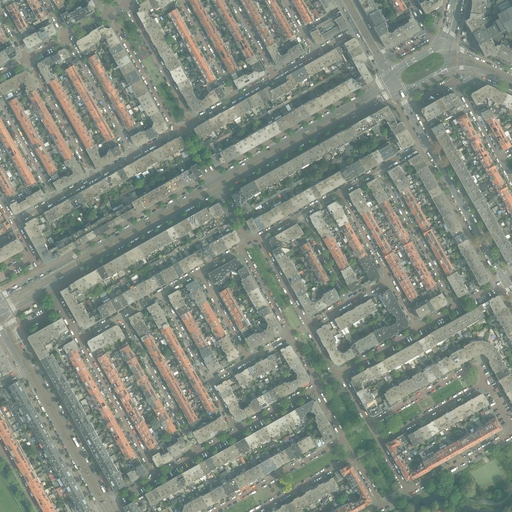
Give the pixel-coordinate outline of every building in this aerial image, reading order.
[(160,8),(156,0),(148,0),(140,5),(141,8),(139,9),(140,12),(142,10),(148,12),(148,10),(152,8),(153,9),(155,8),(156,9),(160,7),(160,8)] [(225,4),(224,2),(222,0),(215,0),(213,1),(218,10),(226,5),(225,4)] [(278,6),(277,5),(277,4),(276,3),(275,0),(274,0),(268,0),(265,2),(268,8),(264,11),(265,13),(270,11),(278,6)] [(337,7),(336,6),(334,3),(335,3),(333,0),(323,6),(326,13),(337,7)] [(378,10),(372,0),(365,0),(361,3),(368,16),(379,11),(378,10)] [(403,11),(407,9),(401,0),(396,0),(391,3),(397,14),(394,16),(396,18),(404,13),(403,11)] [(442,4),(442,0),(440,0),(425,0),(426,1),(420,5),(425,13),(427,14),(441,6),(442,4)] [(491,1),(485,0),(483,0),(472,0),(472,7),(472,10),(471,11),(470,15),(482,16),(483,16),(484,8),(491,9),(491,1)] [(510,30),(511,29),(511,0),(497,0),(496,1),(495,15),(497,15),(498,16),(499,18),(490,23),(484,27),(473,33),(473,34),(474,34),(479,43),(478,43),(483,51),(486,56),(489,54),(490,54),(494,56),(499,45),(498,44),(501,39),(502,38),(501,38),(502,38),(502,37),(501,36),(501,35),(500,36),(499,35),(501,34),(502,35),(505,34),(506,34),(507,34),(506,35),(508,36),(509,36),(508,33),(511,32),(510,30)] [(252,2),(252,1),(244,6),(244,7),(245,9),(247,12),(248,13),(248,14),(257,10),(257,9),(258,9),(254,1),(252,2)] [(9,12),(19,6),(16,2),(15,2),(14,3),(12,4),(7,7),(9,12)] [(41,7),(41,6),(38,2),(30,6),(33,11),(41,7)] [(203,7),(201,2),(197,5),(196,3),(191,5),(195,12),(203,7)] [(309,11),(305,3),(296,8),(297,9),(298,11),(299,13),(300,15),(301,16),(309,11)] [(95,11),(94,9),(93,9),(94,6),(88,4),(87,8),(90,14),(95,11)] [(176,9),(175,6),(174,6),(173,4),(168,7),(169,9),(168,10),(169,13),(176,9)] [(230,12),(229,10),(226,5),(218,10),(222,18),(231,13),(230,12)] [(19,12),(17,8),(19,7),(19,6),(9,12),(12,17),(19,12)] [(282,13),(281,11),(280,9),(279,7),(278,6),(270,11),(274,19),(283,14),(282,13)] [(43,11),(41,7),(33,11),(35,16),(43,11)] [(208,15),(204,8),(203,7),(195,12),(198,17),(202,14),(204,17),(208,15)] [(90,14),(87,8),(83,10),(82,8),(81,9),(80,8),(75,11),(80,19),(85,17),(85,16),(86,15),(87,16),(90,14)] [(80,19),(75,11),(69,14),(66,9),(60,12),(67,25),(69,26),(73,24),(73,23),(74,22),(75,23),(80,19)] [(181,18),(180,15),(176,9),(169,13),(168,14),(173,22),(181,18)] [(149,16),(147,14),(148,12),(142,10),(140,12),(137,13),(146,29),(156,23),(154,19),(153,20),(152,18),(150,18),(150,17),(149,16)] [(263,17),(261,13),(259,14),(257,10),(248,14),(249,16),(250,17),(251,20),(252,22),(253,23),(262,18),(263,17)] [(46,16),(43,11),(35,16),(36,17),(38,21),(41,19),(46,16)] [(314,19),(309,11),(301,16),(302,17),(303,19),(304,21),(305,23),(306,24),(314,19)] [(317,44),(347,27),(348,26),(340,11),(337,13),(338,16),(335,18),(334,17),(333,18),(332,16),(328,18),(327,19),(327,21),(317,26),(316,27),(313,29),(312,28),(309,30),(317,44)] [(387,25),(386,24),(385,21),(390,18),(392,17),(390,14),(386,17),(383,19),(379,11),(368,16),(378,34),(387,29),(386,26),(387,25)] [(22,17),(19,12),(12,17),(15,21),(22,17)] [(231,13),(222,18),(226,24),(223,25),(223,26),(221,27),(222,29),(225,28),(227,26),(235,22),(235,20),(234,19),(232,16),(231,15),(231,13)] [(211,20),(208,15),(204,17),(202,14),(198,17),(202,24),(211,20)] [(287,21),(286,19),(286,20),(284,17),(283,15),(283,14),(274,19),(277,23),(272,26),(274,30),(277,29),(287,22),(287,21)] [(484,27),(481,21),(480,20),(481,19),(482,16),(470,15),(470,19),(466,21),(466,22),(470,28),(473,33),(484,27)] [(25,22),(22,17),(15,21),(17,26),(25,22)] [(186,26),(184,23),(181,18),(173,22),(176,28),(174,30),(172,31),(173,34),(178,31),(186,26)] [(268,25),(266,21),(264,22),(262,18),(253,23),(254,24),(255,26),(256,28),(257,30),(258,31),(266,26),(268,25)] [(418,31),(419,29),(413,18),(408,21),(409,22),(408,22),(406,20),(399,24),(400,26),(400,27),(406,38),(413,34),(412,34),(415,33),(418,31)] [(29,26),(28,24),(28,23),(28,22),(30,21),(30,22),(32,21),(30,19),(25,22),(17,26),(20,31),(27,27),(29,26)] [(214,27),(211,20),(202,24),(205,29),(209,26),(211,29),(214,27)] [(50,36),(55,34),(56,32),(52,24),(51,24),(49,21),(48,21),(49,22),(46,26),(45,26),(46,25),(45,25),(42,21),(42,22),(41,23),(44,28),(37,32),(43,41),(48,38),(48,37),(49,36),(50,36)] [(239,29),(238,27),(237,25),(236,23),(235,22),(227,26),(232,35),(240,30),(239,29)] [(292,30),(291,28),(290,28),(289,25),(288,24),(287,22),(277,29),(282,37),(292,31),(291,30),(292,30)] [(160,30),(156,23),(146,29),(153,42),(163,36),(160,30)] [(37,44),(43,41),(37,32),(36,29),(32,32),(29,26),(27,27),(28,30),(29,31),(30,33),(31,35),(26,38),(26,37),(23,39),(28,47),(30,48),(35,45),(35,44),(36,44),(37,44)] [(103,37),(104,33),(103,32),(105,28),(103,26),(99,28),(92,32),(92,33),(91,33),(91,34),(90,34),(94,42),(98,39),(98,38),(100,37),(103,37)] [(191,35),(190,33),(186,26),(178,31),(183,40),(191,35)] [(217,32),(222,29),(221,27),(216,29),(214,27),(211,29),(209,26),(205,29),(209,36),(217,32)] [(271,34),(266,26),(258,31),(258,32),(259,34),(261,36),(262,38),(262,39),(271,34)] [(26,37),(25,35),(26,34),(25,31),(28,30),(27,27),(20,31),(21,33),(20,34),(23,39),(26,37)] [(388,48),(399,42),(401,41),(406,38),(400,27),(394,30),(394,31),(394,32),(392,33),(388,32),(387,29),(378,34),(386,47),(388,48)] [(115,35),(113,31),(111,28),(109,29),(105,28),(103,32),(104,33),(103,37),(106,38),(109,39),(108,40),(111,45),(110,46),(111,48),(120,43),(116,37),(115,37),(115,36),(115,35)] [(244,37),(243,35),(242,33),(241,31),(240,30),(232,35),(234,38),(237,43),(245,38),(244,37)] [(296,38),(295,36),(294,33),(293,32),(292,31),(282,37),(281,38),(279,39),(280,40),(281,40),(282,41),(285,39),(286,40),(289,39),(290,42),(296,38)] [(221,39),(217,32),(209,36),(212,41),(216,38),(217,41),(221,39)] [(12,46),(9,40),(8,40),(4,33),(0,35),(0,41),(0,42),(2,45),(5,50),(12,46)] [(87,49),(96,44),(94,42),(90,34),(85,38),(84,39),(83,39),(78,41),(78,43),(82,51),(87,49)] [(275,41),(273,38),(271,34),(262,39),(263,41),(264,42),(265,45),(266,46),(267,47),(276,42),(277,43),(280,40),(279,39),(275,41)] [(196,44),(194,40),(191,35),(183,40),(178,42),(180,46),(185,43),(188,48),(196,44)] [(170,48),(165,38),(163,36),(153,42),(160,54),(170,48)] [(224,44),(221,39),(217,41),(216,38),(212,41),(216,49),(224,44)] [(249,45),(248,44),(246,41),(245,39),(245,40),(245,38),(237,43),(241,51),(249,47),(249,45)] [(350,60),(352,59),(363,52),(356,40),(353,39),(338,47),(342,55),(346,53),(350,60)] [(277,48),(279,47),(277,43),(276,42),(267,47),(271,55),(277,66),(279,66),(281,65),(280,63),(282,56),(280,56),(277,51),(278,50),(277,48)] [(123,51),(122,49),(122,48),(120,43),(111,48),(111,49),(112,51),(111,51),(116,60),(116,59),(117,61),(127,56),(124,51),(123,51)] [(201,53),(199,50),(196,44),(188,48),(193,57),(201,53)] [(228,51),(224,44),(216,49),(218,53),(223,50),(224,53),(228,51)] [(303,50),(300,45),(299,44),(297,45),(296,44),(292,46),(293,47),(298,55),(303,52),(303,51),(303,50)] [(511,46),(510,50),(499,45),(494,56),(497,57),(498,57),(511,63),(511,46)] [(16,56),(17,54),(12,46),(5,50),(1,53),(0,53),(0,56),(3,63),(9,60),(9,59),(10,58),(11,58),(16,56)] [(253,54),(252,52),(251,50),(250,48),(249,47),(241,51),(246,59),(254,54),(253,54)] [(298,55),(293,47),(289,50),(289,51),(287,52),(288,53),(282,56),(280,63),(281,65),(298,55)] [(177,60),(170,48),(160,54),(167,66),(177,60)] [(70,57),(66,50),(64,49),(59,52),(63,60),(68,58),(70,57)] [(341,59),(335,49),(329,52),(335,62),(341,59)] [(231,55),(230,54),(228,51),(224,53),(223,50),(218,53),(223,60),(231,55)] [(58,63),(63,60),(59,52),(40,63),(42,66),(49,68),(49,66),(55,62),(56,64),(58,62),(58,63)] [(322,70),(335,62),(329,52),(317,59),(322,70)] [(369,74),(364,65),(362,62),(366,60),(366,58),(363,52),(352,59),(356,66),(354,68),(358,75),(363,76),(364,78),(370,75),(369,74)] [(206,61),(204,58),(201,53),(193,57),(197,66),(206,61)] [(263,71),(256,58),(254,54),(246,59),(245,60),(248,65),(249,64),(250,66),(252,65),(254,70),(254,71),(260,72),(263,71)] [(95,55),(92,56),(88,59),(88,60),(89,62),(91,65),(91,66),(92,66),(92,68),(100,63),(95,55)] [(235,62),(231,56),(231,55),(223,60),(225,65),(230,62),(231,64),(235,62)] [(130,63),(129,61),(129,60),(127,56),(117,61),(119,64),(118,64),(123,72),(124,73),(134,68),(131,63),(130,63)] [(75,65),(73,63),(70,57),(68,58),(68,59),(64,62),(66,65),(68,69),(74,65),(75,65)] [(310,77),(322,70),(317,59),(304,67),(310,77)] [(184,72),(177,60),(167,66),(174,78),(184,72)] [(211,70),(209,67),(206,61),(197,66),(202,75),(211,70)] [(237,66),(235,63),(235,62),(231,64),(230,62),(225,65),(229,73),(237,68),(240,67),(239,65),(237,66)] [(51,74),(48,69),(49,68),(42,66),(40,63),(39,63),(38,66),(48,83),(49,83),(57,78),(55,74),(53,75),(52,73),(51,74)] [(105,72),(100,63),(92,68),(93,69),(94,71),(96,73),(95,73),(96,75),(97,75),(97,76),(105,72)] [(78,72),(77,71),(75,68),(74,66),(74,65),(68,69),(66,69),(66,70),(71,78),(79,74),(78,72)] [(307,78),(310,77),(304,67),(291,74),(297,84),(303,80),(304,81),(307,79),(307,78)] [(342,73),(348,69),(349,69),(347,67),(346,67),(344,68),(340,71),(339,71),(341,75),(342,74),(342,73)] [(137,75),(136,73),(134,68),(124,73),(124,74),(125,74),(126,76),(125,76),(129,84),(130,84),(131,85),(140,80),(138,75),(137,75)] [(216,79),(214,75),(211,70),(202,75),(200,76),(198,78),(200,81),(205,78),(207,83),(209,82),(216,79)] [(37,90),(27,72),(25,71),(22,73),(24,75),(22,81),(24,82),(27,87),(26,88),(27,89),(25,90),(28,95),(36,90),(37,90)] [(239,88),(264,74),(264,73),(263,71),(260,72),(254,71),(254,72),(247,76),(246,75),(245,76),(243,73),(239,76),(240,77),(238,78),(237,77),(235,78),(234,77),(232,78),(238,87),(239,88)] [(366,83),(371,80),(372,78),(370,75),(364,78),(363,76),(358,75),(352,78),(348,72),(347,71),(345,73),(346,75),(342,77),(345,82),(350,92),(366,83)] [(110,80),(105,72),(97,76),(98,78),(99,79),(100,82),(101,84),(102,85),(110,80)] [(191,85),(184,72),(174,78),(181,90),(191,85)] [(16,86),(15,84),(21,81),(22,81),(24,75),(22,73),(5,83),(10,90),(14,88),(14,87),(16,86)] [(83,81),(82,79),(80,77),(79,75),(79,74),(71,78),(75,87),(83,82),(83,81)] [(295,87),(298,85),(297,84),(291,74),(287,76),(287,78),(288,81),(280,86),(284,94),(295,87)] [(62,87),(57,79),(57,78),(49,83),(50,84),(51,86),(52,88),(53,90),(54,91),(62,87)] [(115,89),(110,81),(110,80),(102,85),(103,86),(104,88),(105,91),(106,93),(106,92),(107,94),(115,89)] [(144,87),(143,85),(140,80),(131,85),(133,89),(132,89),(136,97),(138,96),(138,97),(147,92),(145,88),(144,87)] [(87,89),(87,87),(86,88),(85,85),(84,83),(83,82),(75,87),(80,95),(88,91),(87,89)] [(350,92),(345,82),(332,90),(337,100),(350,92)] [(10,90),(5,83),(0,85),(0,89),(3,95),(6,94),(10,91),(10,90)] [(194,92),(193,90),(194,90),(191,85),(181,90),(190,106),(195,104),(194,102),(196,99),(192,93),(194,92)] [(488,99),(489,92),(491,87),(487,85),(472,94),(471,96),(476,105),(483,101),(483,100),(485,99),(485,98),(488,99)] [(225,97),(225,95),(220,86),(214,90),(210,92),(210,93),(208,94),(213,103),(225,97)] [(273,100),(284,94),(280,86),(272,91),(270,87),(268,87),(264,90),(269,100),(270,101),(272,99),(273,100)] [(67,96),(62,87),(54,91),(55,93),(56,95),(56,94),(57,97),(58,99),(59,100),(67,96)] [(502,104),(507,94),(491,87),(489,92),(488,99),(493,100),(493,101),(499,104),(499,103),(502,104)] [(115,90),(115,89),(107,94),(108,95),(109,97),(110,99),(111,101),(112,102),(120,98),(125,95),(124,93),(120,95),(117,89),(115,90)] [(40,97),(39,95),(38,93),(37,91),(36,90),(28,95),(33,103),(41,98),(40,97)] [(269,100),(264,90),(258,93),(264,103),(269,100)] [(323,108),(337,100),(332,90),(317,98),(323,108)] [(92,98),(91,96),(90,93),(89,92),(88,91),(80,95),(85,103),(93,99),(92,98)] [(150,98),(147,92),(138,97),(138,98),(145,110),(154,105),(151,100),(151,99),(150,98)] [(465,110),(455,93),(454,93),(453,93),(453,92),(450,94),(449,94),(459,112),(460,113),(464,110),(464,111),(465,110)] [(252,109),(264,103),(258,93),(246,99),(252,109)] [(9,102),(18,97),(16,94),(6,100),(8,103),(8,102),(9,102)] [(199,111),(213,103),(208,94),(207,95),(208,96),(205,98),(206,98),(201,101),(196,99),(194,102),(195,104),(190,106),(192,109),(193,112),(196,112),(199,111)] [(459,112),(449,94),(435,102),(441,113),(446,111),(446,112),(450,118),(452,117),(453,117),(451,114),(452,113),(453,114),(455,112),(456,114),(459,112)] [(511,96),(507,94),(502,104),(506,106),(505,107),(511,109),(511,96)] [(21,95),(18,97),(9,102),(10,105),(11,106),(11,107),(19,103),(18,100),(20,98),(21,100),(23,99),(23,97),(21,95)] [(72,105),(67,96),(59,100),(60,102),(61,103),(62,106),(63,108),(64,109),(72,105)] [(45,105),(44,104),(42,101),(43,101),(42,100),(41,100),(41,98),(33,103),(36,109),(33,110),(35,113),(45,107),(45,105)] [(125,107),(120,98),(112,102),(113,104),(113,105),(114,105),(115,108),(116,110),(117,111),(125,107)] [(309,116),(323,108),(317,98),(304,106),(309,116)] [(97,106),(96,104),(94,102),(95,102),(94,100),(93,100),(93,99),(85,103),(88,110),(86,111),(85,110),(82,111),(84,115),(89,112),(97,107),(97,106)] [(240,116),(252,109),(246,99),(234,106),(240,116)] [(309,116),(304,106),(296,110),(295,108),(291,110),(288,104),(287,105),(286,104),(292,101),(290,99),(288,100),(283,102),(285,106),(290,114),(295,123),(309,116)] [(439,120),(437,116),(441,113),(435,102),(422,109),(422,111),(430,126),(439,120)] [(24,112),(19,103),(11,107),(12,109),(14,112),(15,113),(14,113),(15,115),(16,115),(16,116),(24,112)] [(77,114),(73,106),(72,105),(64,109),(65,110),(65,111),(66,112),(67,115),(68,117),(69,118),(77,114)] [(157,111),(157,110),(154,105),(145,110),(148,115),(149,117),(150,116),(154,122),(158,122),(159,123),(163,121),(158,112),(157,111)] [(234,120),(240,116),(234,106),(222,113),(227,123),(234,120)] [(50,115),(50,114),(49,114),(50,114),(49,112),(47,110),(46,108),(45,107),(35,113),(37,112),(41,118),(39,119),(36,121),(37,123),(42,120),(50,115)] [(102,114),(101,113),(99,110),(98,108),(98,109),(97,107),(89,112),(94,120),(102,116),(102,114)] [(122,120),(135,112),(133,109),(131,110),(128,112),(125,107),(117,111),(118,112),(119,114),(120,117),(121,118),(122,120)] [(384,121),(385,116),(384,114),(390,111),(388,107),(386,107),(365,118),(371,128),(372,131),(373,131),(379,127),(382,125),(381,123),(384,121)] [(465,113),(464,111),(464,110),(460,113),(459,112),(456,114),(455,112),(453,114),(452,113),(451,114),(453,117),(454,116),(455,119),(456,119),(465,113)] [(486,119),(498,113),(496,114),(494,111),(492,113),(492,112),(490,110),(488,111),(488,110),(487,111),(487,110),(481,113),(485,120),(486,119)] [(397,124),(390,111),(384,114),(385,116),(384,121),(384,123),(387,123),(388,121),(388,122),(388,123),(392,131),(393,130),(395,135),(406,129),(402,123),(400,122),(397,124)] [(29,120),(24,112),(16,116),(17,117),(18,119),(19,121),(20,123),(21,124),(29,120)] [(135,124),(130,115),(135,113),(135,112),(122,120),(123,121),(122,121),(123,123),(124,123),(125,125),(125,126),(126,127),(127,129),(132,126),(135,124)] [(214,131),(228,124),(227,123),(222,113),(208,121),(214,131)] [(459,123),(468,118),(467,117),(468,116),(467,115),(466,115),(465,113),(456,119),(457,122),(458,121),(459,123)] [(488,124),(496,119),(495,117),(497,116),(500,114),(498,113),(486,119),(487,121),(487,122),(487,123),(488,124)] [(82,122),(77,114),(69,118),(70,119),(71,121),(72,124),(73,125),(74,127),(82,122)] [(295,123),(290,114),(282,118),(280,115),(278,117),(279,119),(276,122),(281,131),(295,123)] [(54,122),(53,120),(52,118),(51,116),(50,115),(42,120),(47,128),(55,123),(54,122)] [(107,124),(106,123),(105,121),(104,119),(103,117),(102,116),(94,120),(98,127),(95,129),(96,131),(99,129),(107,124)] [(33,128),(30,123),(36,120),(34,117),(31,119),(29,120),(21,124),(22,125),(21,125),(22,127),(23,127),(24,130),(25,131),(26,133),(33,128)] [(357,136),(371,128),(365,118),(351,126),(357,136)] [(460,127),(470,122),(468,118),(459,123),(460,125),(459,125),(460,127)] [(491,128),(499,124),(500,123),(498,119),(496,120),(496,119),(488,124),(489,125),(489,126),(490,128),(491,128)] [(441,124),(439,120),(430,126),(436,137),(446,131),(446,130),(442,124),(441,124)] [(158,134),(158,133),(165,130),(166,126),(163,122),(164,121),(163,121),(159,123),(158,122),(154,122),(154,123),(149,122),(149,124),(151,125),(153,125),(152,128),(145,132),(149,139),(158,134)] [(200,139),(214,131),(208,121),(195,128),(195,130),(200,139)] [(87,131),(82,122),(74,127),(75,128),(76,130),(77,133),(78,134),(79,136),(87,131)] [(138,145),(142,143),(142,142),(143,142),(144,142),(149,139),(145,132),(142,127),(141,126),(139,128),(139,129),(138,129),(136,127),(140,124),(139,122),(135,124),(132,126),(133,128),(128,131),(131,137),(136,145),(138,145)] [(267,139),(281,131),(276,122),(262,129),(267,139)] [(463,131),(472,126),(470,122),(460,127),(462,130),(463,130),(463,131)] [(60,132),(59,131),(59,130),(58,129),(57,126),(56,125),(55,123),(47,128),(47,129),(45,130),(47,133),(49,132),(50,134),(48,135),(48,136),(45,137),(47,139),(50,137),(60,132)] [(111,131),(110,130),(108,127),(109,127),(108,125),(107,124),(99,129),(104,137),(112,132),(111,131)] [(493,133),(501,128),(499,124),(491,128),(492,130),(491,131),(492,132),(493,132),(493,133)] [(343,144),(357,136),(351,126),(338,134),(343,144)] [(465,136),(466,135),(474,131),(473,129),(474,128),(472,126),(463,131),(464,133),(464,134),(465,136)] [(38,137),(37,134),(33,128),(26,133),(26,134),(27,135),(29,138),(29,140),(30,140),(30,141),(38,137)] [(496,137),(504,132),(501,128),(493,133),(494,134),(494,135),(495,136),(496,137)] [(253,147),(267,139),(262,129),(248,137),(253,147)] [(412,141),(409,135),(406,129),(395,135),(399,141),(403,149),(412,144),(412,141)] [(92,139),(87,131),(79,136),(80,137),(81,139),(82,141),(82,142),(83,143),(84,144),(92,139)] [(455,143),(451,136),(450,137),(446,131),(436,137),(444,150),(453,145),(453,144),(455,143)] [(467,140),(477,135),(476,133),(476,132),(475,131),(474,131),(466,135),(467,137),(466,138),(467,140)] [(12,139),(11,137),(9,134),(10,134),(9,133),(8,133),(8,132),(0,135),(0,136),(5,144),(13,140),(12,139)] [(64,139),(63,137),(61,135),(60,133),(60,132),(50,137),(51,138),(52,138),(56,145),(64,140),(64,139)] [(106,141),(114,136),(113,135),(112,134),(112,132),(104,137),(106,141)] [(498,141),(506,137),(504,132),(496,137),(497,138),(496,139),(497,141),(498,141)] [(43,145),(40,139),(45,136),(43,134),(38,137),(30,141),(31,142),(32,144),(33,146),(34,148),(35,149),(43,145)] [(332,150),(343,144),(338,134),(324,142),(329,151),(331,154),(333,153),(332,150)] [(470,144),(479,139),(479,138),(479,137),(478,136),(477,135),(467,140),(469,142),(470,144)] [(393,151),(390,147),(388,142),(384,136),(380,138),(374,142),(378,150),(384,159),(394,153),(393,151)] [(501,146),(510,140),(508,136),(506,137),(498,141),(499,143),(499,144),(500,145),(501,145),(501,146)] [(187,146),(182,137),(180,137),(167,144),(172,154),(179,151),(187,146)] [(240,155),(253,147),(248,137),(234,145),(240,155)] [(94,144),(92,140),(92,139),(84,144),(85,146),(84,146),(85,147),(86,147),(87,149),(96,144),(95,145),(94,144)] [(472,148),(481,143),(480,141),(480,140),(480,139),(479,139),(470,144),(471,145),(471,146),(472,148)] [(17,147),(16,145),(15,145),(14,143),(13,141),(13,140),(5,144),(2,146),(7,154),(9,153),(17,148),(16,147),(17,147)] [(68,147),(67,145),(66,143),(65,141),(64,140),(56,145),(61,153),(69,148),(68,147)] [(215,154),(210,144),(212,143),(210,140),(203,144),(205,147),(205,148),(210,157),(215,167),(225,161),(220,153),(219,152),(219,151),(216,152),(217,153),(215,154)] [(510,141),(510,140),(501,146),(502,147),(501,148),(502,150),(503,150),(511,146),(510,143),(511,142),(510,141)] [(48,142),(43,145),(35,149),(36,150),(37,152),(38,155),(39,156),(40,158),(47,153),(44,148),(50,145),(48,142)] [(315,159),(329,151),(324,142),(310,149),(315,159)] [(484,147),(483,146),(483,145),(482,144),(481,143),(472,148),(473,150),(474,150),(475,152),(484,147)] [(98,151),(97,150),(99,149),(96,144),(87,149),(95,164),(97,163),(98,165),(101,158),(100,157),(97,152),(98,151)] [(159,162),(172,154),(167,144),(153,152),(159,162)] [(225,163),(240,155),(234,145),(220,153),(225,161),(225,163)] [(460,157),(453,145),(444,150),(451,163),(460,157)] [(124,153),(119,146),(108,152),(109,152),(108,153),(112,160),(124,153)] [(476,156),(486,151),(485,149),(485,148),(484,147),(475,152),(476,154),(475,154),(476,156)] [(21,155),(20,154),(19,151),(18,149),(18,150),(17,148),(9,153),(14,161),(22,156),(21,155)] [(73,155),(72,154),(71,151),(70,150),(69,148),(61,153),(65,161),(74,157),(73,156),(73,155)] [(197,164),(188,149),(181,153),(184,159),(182,160),(187,169),(188,171),(193,179),(194,179),(195,178),(201,175),(202,173),(197,164)] [(301,167),(315,159),(310,149),(296,157),(301,167)] [(52,162),(49,156),(53,153),(53,155),(55,154),(53,150),(47,153),(40,158),(40,159),(41,161),(41,160),(43,163),(44,165),(45,166),(52,162)] [(371,167),(384,159),(378,150),(366,157),(371,167)] [(480,160),(488,155),(488,154),(487,153),(486,151),(476,156),(478,159),(479,158),(480,160)] [(159,162),(153,152),(141,159),(146,168),(153,165),(154,167),(160,164),(159,162)] [(100,167),(112,160),(108,153),(107,153),(108,155),(102,158),(101,158),(98,165),(100,167)] [(413,165),(423,160),(421,155),(419,155),(403,163),(405,167),(407,170),(412,167),(412,166),(413,165)] [(481,164),(490,159),(490,158),(490,157),(489,156),(488,155),(480,160),(481,162),(480,162),(481,164)] [(26,164),(25,162),(24,160),(24,159),(23,158),(22,156),(14,161),(19,169),(27,165),(26,164)] [(83,173),(78,164),(76,162),(74,157),(65,161),(64,162),(67,167),(68,166),(69,168),(71,167),(74,172),(73,173),(81,175),(83,173)] [(290,173),(295,171),(301,167),(296,157),(282,165),(287,175),(291,181),(292,179),(291,178),(293,177),(290,173)] [(359,173),(371,167),(366,157),(354,164),(359,173)] [(464,164),(466,162),(465,159),(462,161),(460,157),(451,163),(458,176),(468,170),(464,164)] [(146,168),(141,159),(129,165),(135,175),(146,168)] [(484,168),(493,163),(492,161),(491,161),(490,159),(481,164),(483,167),(484,168)] [(431,173),(423,160),(413,165),(421,179),(431,173)] [(57,170),(52,162),(45,166),(45,167),(46,169),(47,171),(48,173),(49,174),(57,170)] [(346,181),(359,173),(354,164),(349,167),(347,163),(345,164),(347,168),(341,171),(346,181)] [(400,170),(405,167),(403,163),(390,171),(389,173),(393,179),(402,173),(400,170)] [(487,173),(496,167),(493,163),(484,168),(485,170),(484,171),(486,173),(487,173)] [(31,172),(30,170),(28,168),(27,166),(27,165),(19,169),(23,178),(31,173),(31,172)] [(130,177),(135,175),(129,165),(117,172),(123,181),(124,184),(130,180),(130,181),(132,181),(130,177)] [(274,183),(287,175),(282,165),(268,173),(274,183)] [(489,177),(498,172),(497,170),(497,169),(496,168),(496,167),(487,173),(488,175),(487,175),(488,177),(489,177)] [(334,188),(346,181),(341,171),(336,174),(334,170),(333,171),(335,175),(329,178),(334,188)] [(475,183),(468,170),(458,176),(465,189),(475,183)] [(0,183),(7,179),(14,175),(11,171),(8,173),(7,174),(0,177),(0,183)] [(179,189),(194,181),(193,179),(188,171),(174,179),(179,189)] [(111,188),(123,181),(117,172),(106,179),(111,188)] [(491,181),(500,176),(499,174),(500,174),(499,172),(498,172),(489,177),(490,179),(489,179),(491,181)] [(35,180),(35,179),(34,179),(33,176),(32,174),(32,175),(31,173),(23,178),(28,186),(36,181),(35,180)] [(275,185),(274,183),(268,173),(254,181),(260,191),(267,186),(269,189),(275,185)] [(406,180),(402,173),(393,179),(400,192),(400,191),(409,187),(410,186),(406,180)] [(438,186),(431,173),(421,179),(428,192),(438,186)] [(77,180),(73,174),(67,177),(67,176),(66,177),(70,184),(77,180)] [(494,185),(502,180),(503,179),(502,178),(501,178),(500,176),(491,181),(492,184),(493,183),(494,185)] [(70,184),(66,177),(64,178),(64,177),(60,179),(59,177),(53,181),(58,190),(70,184)] [(321,195),(334,188),(329,178),(316,185),(321,195)] [(2,188),(10,183),(7,179),(0,183),(0,184),(0,186),(1,186),(2,188)] [(100,195),(111,188),(106,179),(99,183),(96,184),(93,186),(100,197),(100,196),(100,195)] [(165,197),(179,189),(174,179),(159,187),(165,197)] [(309,202),(321,195),(316,185),(312,187),(309,182),(309,181),(307,179),(306,180),(305,180),(310,189),(304,192),(309,202)] [(380,186),(377,180),(375,179),(365,185),(366,186),(368,185),(369,189),(371,188),(372,191),(380,186)] [(496,190),(505,184),(505,182),(504,182),(502,180),(494,185),(493,186),(494,188),(495,188),(496,190)] [(246,198),(260,191),(254,181),(241,189),(241,190),(246,198)] [(12,188),(10,183),(2,188),(2,189),(3,190),(4,190),(5,192),(12,188)] [(482,196),(475,183),(465,189),(473,202),(482,196)] [(499,194),(508,189),(505,184),(496,190),(495,190),(497,192),(498,192),(499,194)] [(100,197),(93,186),(81,192),(87,202),(98,195),(99,197),(100,197)] [(387,199),(385,195),(380,186),(372,191),(373,193),(373,194),(375,197),(372,199),(371,196),(369,197),(370,199),(371,201),(371,202),(376,199),(378,204),(387,199)] [(445,199),(438,186),(428,192),(435,205),(445,199)] [(152,204),(165,197),(159,187),(146,194),(152,204)] [(361,196),(360,194),(361,193),(359,190),(361,189),(363,194),(364,194),(364,195),(367,193),(363,187),(360,189),(360,188),(350,193),(350,195),(353,201),(361,196)] [(403,195),(411,190),(409,187),(400,191),(401,192),(400,192),(402,195),(403,194),(403,195)] [(15,192),(12,188),(5,192),(5,193),(5,194),(6,195),(7,197),(15,192)] [(501,198),(510,193),(509,192),(509,191),(508,189),(499,194),(500,196),(499,196),(500,199),(501,198)] [(16,214),(31,206),(26,198),(22,190),(21,191),(24,198),(17,202),(16,201),(10,204),(15,213),(16,214)] [(31,206),(45,198),(44,197),(45,197),(41,190),(26,198),(31,206)] [(246,198),(241,190),(240,191),(233,195),(232,196),(238,206),(239,205),(247,201),(247,200),(246,198)] [(413,192),(411,190),(403,195),(404,196),(403,197),(404,199),(405,199),(413,195),(411,193),(413,192)] [(75,209),(87,202),(81,192),(69,199),(75,209)] [(296,209),(309,202),(304,192),(291,199),(296,209)] [(502,203),(511,197),(511,195),(510,194),(510,193),(501,198),(502,200),(501,200),(502,203)] [(138,212),(152,204),(146,194),(133,202),(138,212)] [(369,209),(363,199),(361,196),(353,201),(358,210),(361,214),(369,209)] [(489,207),(483,196),(482,196),(473,202),(474,204),(476,207),(477,207),(477,209),(479,212),(479,213),(480,215),(490,209),(489,207)] [(505,206),(511,202),(511,197),(502,203),(504,205),(505,205),(505,206)] [(62,216),(75,209),(69,199),(57,206),(62,216)] [(284,216),(296,209),(291,199),(279,206),(284,216)] [(389,203),(388,203),(389,202),(387,200),(387,201),(386,200),(387,199),(378,204),(379,204),(378,204),(379,206),(380,206),(381,208),(389,203)] [(417,200),(416,199),(408,203),(408,204),(407,205),(409,207),(410,208),(417,204),(416,201),(417,200)] [(453,212),(445,199),(435,205),(443,218),(453,212)] [(252,210),(247,201),(239,205),(241,208),(239,209),(241,212),(243,215),(249,212),(252,210)] [(114,212),(112,210),(112,209),(112,210),(110,206),(109,206),(107,202),(106,203),(105,203),(110,211),(111,214),(105,218),(110,228),(124,220),(119,210),(114,212)] [(124,220),(138,212),(133,202),(132,202),(119,210),(124,220)] [(341,208),(338,202),(336,202),(326,207),(327,208),(328,207),(330,210),(331,210),(332,213),(341,208)] [(224,213),(219,204),(217,203),(209,208),(214,217),(215,218),(224,213)] [(382,212),(391,208),(390,207),(391,206),(390,204),(389,204),(389,203),(381,208),(382,210),(381,211),(382,212)] [(412,211),(420,207),(418,203),(417,204),(410,208),(409,208),(411,211),(412,210),(412,211)] [(50,222),(62,216),(57,206),(45,213),(50,222)] [(272,223),(284,216),(279,206),(266,213),(272,223)] [(212,218),(214,217),(209,208),(209,207),(194,215),(200,225),(209,220),(211,222),(213,221),(212,218)] [(414,216),(422,211),(421,209),(420,207),(412,211),(413,212),(412,213),(413,215),(414,215),(414,216)] [(346,217),(344,214),(341,208),(332,213),(334,215),(333,216),(335,219),(334,220),(334,221),(336,220),(338,223),(336,224),(338,227),(340,226),(347,222),(348,221),(345,217),(346,217)] [(386,216),(394,212),(393,211),(392,208),(391,209),(391,208),(382,212),(384,215),(385,214),(386,216)] [(110,228),(105,218),(97,222),(94,216),(96,215),(97,214),(94,209),(91,211),(93,214),(90,215),(93,221),(89,223),(91,226),(96,236),(110,228)] [(364,218),(372,213),(371,211),(370,212),(369,210),(370,210),(369,209),(361,214),(362,214),(361,215),(363,217),(364,218)] [(496,215),(492,209),(490,210),(490,209),(480,215),(481,217),(482,218),(484,221),(485,222),(485,223),(486,226),(488,229),(498,223),(494,216),(496,215)] [(321,219),(320,216),(321,216),(319,213),(321,211),(321,210),(311,216),(311,217),(314,223),(321,219)] [(259,230),(272,223),(266,213),(265,211),(258,214),(260,217),(254,220),(259,230)] [(417,219),(425,215),(424,213),(423,213),(422,211),(414,216),(414,217),(415,219),(416,218),(417,219)] [(387,221),(395,216),(395,215),(396,215),(394,212),(394,213),(394,212),(386,216),(387,218),(386,219),(387,221)] [(458,223),(455,218),(453,215),(454,215),(453,212),(443,218),(442,218),(448,229),(446,230),(447,233),(450,231),(460,225),(459,223),(458,223)] [(50,222),(45,213),(39,216),(41,218),(43,217),(47,224),(50,222)] [(373,215),(373,214),(372,213),(364,218),(364,219),(365,221),(366,222),(374,217),(372,215),(373,215)] [(186,233),(200,225),(194,215),(181,222),(186,233)] [(426,217),(425,215),(417,219),(417,220),(417,221),(418,223),(419,224),(426,220),(425,217),(426,217)] [(259,230),(254,220),(252,218),(251,218),(249,216),(245,218),(252,232),(254,233),(259,230)] [(0,231),(9,226),(6,220),(4,222),(1,217),(0,217),(0,231)] [(368,226),(377,221),(377,220),(377,219),(375,220),(374,217),(366,222),(366,223),(367,225),(368,225),(368,226)] [(43,233),(37,224),(39,223),(36,218),(27,223),(26,223),(28,226),(25,227),(30,236),(32,239),(43,233)] [(330,231),(326,225),(324,221),(323,222),(321,219),(314,223),(319,232),(322,236),(329,232),(330,231)] [(392,229),(400,224),(399,223),(400,223),(399,221),(398,220),(390,224),(391,226),(392,227),(391,227),(392,229)] [(378,223),(377,221),(368,226),(369,227),(368,227),(370,229),(370,230),(378,226),(377,224),(378,223)] [(179,237),(186,233),(181,222),(167,230),(172,240),(176,238),(178,241),(180,239),(179,237)] [(239,241),(239,240),(234,231),(229,223),(230,223),(229,222),(225,224),(225,225),(223,226),(226,232),(231,229),(232,232),(222,238),(220,235),(227,248),(239,241)] [(341,230),(350,225),(349,224),(348,222),(347,222),(340,226),(341,228),(340,229),(341,230)] [(502,230),(500,226),(501,225),(499,222),(498,223),(488,229),(489,231),(491,234),(492,234),(492,235),(492,236),(494,239),(494,240),(495,242),(505,236),(509,234),(505,228),(502,230)] [(96,236),(91,226),(81,231),(77,223),(73,226),(77,233),(82,243),(96,236)] [(422,232),(431,228),(430,226),(431,225),(429,223),(421,227),(422,229),(421,229),(422,232)] [(298,236),(303,233),(298,225),(297,224),(288,229),(287,229),(285,230),(285,231),(289,238),(290,239),(292,238),(293,239),(298,236)] [(395,232),(403,228),(402,227),(403,227),(402,225),(401,225),(400,224),(392,229),(393,231),(394,230),(395,232)] [(344,234),(352,229),(351,229),(352,228),(351,226),(350,227),(350,225),(341,230),(342,232),(343,231),(344,234)] [(465,236),(462,231),(461,228),(462,228),(460,225),(450,231),(457,244),(468,239),(466,236),(465,236)] [(7,233),(12,230),(9,226),(0,231),(0,235),(7,232),(7,233)] [(373,234),(382,229),(386,227),(385,226),(382,227),(381,228),(380,228),(378,226),(370,230),(371,231),(372,233),(373,234)] [(396,237),(405,233),(404,232),(405,231),(404,229),(403,229),(403,228),(395,232),(397,235),(395,235),(396,237)] [(426,236),(434,231),(433,229),(432,230),(431,228),(422,232),(424,235),(425,235),(426,236)] [(345,238),(354,233),(353,232),(354,232),(352,230),(352,229),(344,234),(346,236),(344,237),(345,238)] [(383,231),(382,231),(382,229),(373,234),(374,235),(373,236),(374,238),(375,237),(375,238),(383,234),(382,232),(383,231)] [(172,240),(167,230),(153,238),(159,248),(172,240)] [(281,248),(283,242),(283,241),(289,238),(285,231),(284,231),(282,232),(282,233),(281,233),(280,233),(279,234),(272,238),(272,237),(270,239),(271,240),(269,241),(274,249),(277,247),(281,248)] [(428,240),(436,235),(435,234),(434,234),(433,232),(434,231),(426,236),(425,236),(425,237),(426,239),(427,239),(428,240)] [(0,261),(21,249),(21,247),(17,239),(13,241),(11,238),(10,239),(9,237),(13,234),(12,232),(7,234),(0,237),(0,261)] [(336,243),(329,232),(322,236),(328,248),(336,243)] [(61,255),(56,245),(54,242),(52,244),(49,239),(47,240),(43,233),(32,239),(36,247),(35,247),(45,264),(57,257),(57,258),(60,256),(61,255)] [(82,243),(77,233),(70,237),(75,247),(82,243)] [(349,241),(356,237),(356,236),(355,234),(354,233),(345,238),(346,240),(348,239),(349,241)] [(400,241),(408,237),(407,236),(407,235),(406,233),(405,234),(405,233),(396,237),(398,239),(399,239),(400,241)] [(378,242),(386,238),(385,236),(384,236),(383,234),(375,238),(376,239),(375,239),(377,242),(377,241),(378,242)] [(436,238),(437,238),(437,237),(439,236),(438,234),(436,236),(436,235),(428,240),(428,241),(429,244),(430,244),(437,240),(436,238)] [(215,255),(227,248),(220,235),(214,239),(215,241),(209,245),(209,244),(215,255)] [(511,249),(511,248),(505,236),(495,242),(496,244),(497,244),(499,247),(500,248),(500,249),(501,252),(501,253),(503,255),(511,249)] [(75,247),(70,237),(65,240),(64,238),(59,241),(60,243),(56,245),(61,255),(62,255),(75,247)] [(349,246),(358,241),(358,240),(357,238),(356,238),(356,237),(349,241),(350,244),(348,244),(349,246)] [(401,246),(411,240),(409,237),(408,237),(400,241),(401,243),(400,244),(401,246)] [(145,256),(159,248),(153,238),(139,246),(145,256)] [(387,240),(387,239),(386,238),(378,242),(378,244),(379,246),(380,247),(387,242),(386,240),(387,240)] [(473,250),(470,245),(468,242),(469,241),(468,239),(457,244),(465,258),(475,252),(474,249),(473,250)] [(411,240),(401,246),(402,245),(404,247),(402,248),(403,250),(412,245),(411,244),(412,243),(411,240)] [(353,249),(361,245),(360,244),(361,244),(359,242),(358,241),(349,246),(351,248),(352,247),(352,248),(353,249)] [(311,248),(310,246),(308,242),(300,247),(302,250),(298,253),(299,255),(303,252),(311,248)] [(382,251),(391,246),(390,244),(389,245),(387,242),(380,247),(380,248),(381,250),(382,250),(382,251)] [(339,250),(338,247),(340,246),(338,243),(336,244),(336,243),(328,248),(335,259),(343,255),(345,254),(343,251),(346,249),(345,247),(343,244),(341,246),(342,248),(339,250)] [(442,245),(441,243),(432,248),(433,249),(432,250),(433,252),(434,252),(442,248),(441,246),(442,245)] [(203,262),(215,255),(209,244),(197,251),(203,262)] [(404,255),(406,254),(415,249),(414,247),(413,245),(412,244),(412,245),(403,250),(404,250),(404,249),(406,252),(405,252),(405,253),(403,254),(404,255)] [(354,254),(363,249),(362,248),(362,247),(361,245),(361,246),(361,245),(353,249),(354,251),(353,252),(354,254)] [(137,261),(145,256),(139,246),(125,254),(131,264),(135,272),(137,275),(139,274),(144,271),(142,269),(137,272),(137,270),(141,268),(141,267),(138,262),(138,263),(137,261)] [(384,255),(392,250),(391,249),(392,248),(391,246),(382,251),(383,252),(382,252),(384,255)] [(281,250),(281,248),(277,247),(274,249),(274,250),(273,250),(274,252),(273,252),(275,256),(275,257),(276,259),(277,259),(277,260),(284,255),(281,250)] [(314,253),(313,252),(311,248),(303,252),(306,257),(314,253)] [(358,257),(365,253),(365,252),(364,250),(363,250),(363,249),(354,254),(355,256),(357,255),(358,257)] [(409,259),(418,254),(417,252),(417,251),(416,250),(415,249),(406,254),(406,255),(407,254),(408,256),(408,257),(409,259)] [(511,249),(503,255),(504,257),(504,258),(506,261),(507,261),(508,262),(507,262),(507,263),(509,267),(511,266),(511,267),(511,249)] [(387,259),(395,254),(394,252),(393,253),(392,250),(384,255),(385,258),(386,258),(387,259)] [(203,262),(197,251),(184,258),(190,269),(203,262)] [(439,260),(446,256),(445,254),(446,253),(445,251),(437,256),(438,257),(437,258),(438,260),(439,260)] [(480,263),(477,258),(476,255),(477,255),(475,252),(465,258),(472,271),(483,265),(481,263),(480,263)] [(305,265),(309,263),(317,258),(314,253),(306,257),(308,261),(304,263),(305,265)] [(358,262),(359,262),(367,257),(366,256),(367,255),(366,253),(365,253),(358,257),(359,259),(358,260),(357,260),(358,262)] [(117,272),(131,264),(125,254),(111,262),(117,272)] [(389,264),(398,259),(397,257),(396,257),(395,255),(395,254),(387,259),(386,259),(387,260),(387,262),(388,262),(389,264)] [(411,263),(420,258),(419,256),(419,254),(418,254),(409,259),(411,261),(410,261),(411,263)] [(293,267),(289,258),(288,257),(287,258),(286,255),(285,256),(284,255),(277,260),(277,261),(278,262),(279,263),(282,269),(282,270),(283,272),(284,272),(293,267)] [(349,267),(343,255),(335,259),(341,271),(349,267)] [(375,269),(370,260),(370,261),(367,256),(367,257),(359,262),(365,272),(366,271),(367,274),(375,269)] [(441,264),(450,260),(449,258),(448,258),(446,256),(439,260),(439,261),(440,264),(441,263),(441,264)] [(153,266),(155,265),(158,263),(156,261),(151,264),(151,263),(150,263),(152,261),(152,260),(150,261),(147,257),(146,258),(148,262),(149,264),(151,267),(153,266)] [(190,269),(184,258),(172,265),(178,276),(190,269)] [(239,269),(243,267),(238,259),(237,259),(236,258),(233,259),(234,260),(228,263),(227,263),(225,264),(225,265),(224,265),(222,266),(222,267),(221,267),(225,274),(227,273),(228,275),(230,274),(229,272),(230,271),(231,271),(235,272),(237,272),(239,269)] [(320,264),(319,262),(317,258),(309,263),(312,268),(320,264)] [(414,268),(423,263),(422,261),(422,260),(421,259),(420,258),(411,263),(412,263),(413,265),(413,266),(414,268)] [(392,268),(405,261),(403,259),(399,262),(398,259),(389,264),(389,265),(390,266),(391,267),(392,268)] [(451,261),(450,260),(441,264),(442,265),(441,266),(443,268),(451,264),(450,262),(451,261)] [(394,273),(407,265),(406,264),(403,265),(402,266),(400,264),(405,261),(392,268),(392,269),(393,271),(394,273)] [(117,272),(111,262),(97,270),(103,280),(117,272)] [(412,274),(425,267),(424,265),(425,265),(424,263),(423,263),(414,268),(415,268),(416,270),(415,270),(415,271),(411,273),(412,274)] [(315,273),(323,269),(320,264),(312,268),(314,271),(310,274),(311,276),(315,273)] [(165,283),(178,276),(172,265),(172,266),(160,273),(165,283)] [(354,273),(356,272),(357,273),(358,271),(357,269),(355,270),(352,265),(350,267),(350,266),(349,267),(341,271),(344,275),(343,275),(348,284),(356,280),(355,277),(356,277),(354,273)] [(404,271),(403,268),(407,266),(407,265),(394,273),(394,274),(395,275),(396,276),(397,277),(410,270),(409,268),(405,270),(405,271),(404,271)] [(486,273),(485,271),(483,268),(484,268),(483,265),(472,271),(478,280),(479,283),(480,285),(488,280),(488,279),(487,279),(487,278),(488,278),(489,277),(487,273),(486,273)] [(224,278),(224,277),(226,276),(225,274),(221,267),(220,267),(219,268),(218,269),(209,274),(210,275),(209,275),(215,284),(219,282),(218,281),(224,278)] [(250,274),(249,272),(248,272),(246,268),(245,268),(244,267),(243,268),(243,267),(239,269),(237,272),(239,273),(243,279),(250,275),(250,274)] [(300,279),(297,273),(293,267),(284,272),(284,273),(285,275),(286,275),(289,281),(289,282),(290,284),(291,284),(291,285),(300,279)] [(419,277),(428,272),(427,270),(427,269),(426,268),(425,267),(412,274),(416,272),(416,273),(417,272),(418,275),(419,277)] [(455,270),(454,268),(446,272),(447,273),(446,274),(447,276),(448,276),(455,272),(454,270),(455,270)] [(326,274),(325,273),(323,269),(315,273),(318,279),(326,274)] [(378,277),(379,275),(375,269),(367,274),(368,276),(368,277),(369,280),(368,281),(369,282),(378,277)] [(104,281),(103,280),(97,270),(83,278),(89,288),(97,283),(101,290),(103,289),(102,287),(103,287),(101,283),(104,281)] [(399,282),(408,277),(407,275),(405,273),(406,273),(406,272),(410,270),(397,277),(397,278),(398,280),(399,282)] [(421,281),(430,276),(429,274),(430,274),(429,272),(428,272),(419,277),(420,277),(421,279),(420,279),(421,281)] [(460,278),(463,277),(464,279),(467,277),(464,273),(460,276),(459,274),(458,275),(457,272),(455,272),(448,276),(447,277),(455,290),(464,285),(460,278)] [(153,290),(165,283),(160,273),(148,280),(153,290)] [(322,283),(329,280),(326,274),(318,279),(321,284),(322,283)] [(255,284),(253,280),(252,278),(252,277),(251,275),(250,275),(243,279),(241,280),(242,282),(241,283),(247,293),(257,287),(257,286),(256,285),(255,284)] [(424,286),(433,281),(432,279),(432,278),(431,277),(431,276),(430,276),(421,281),(421,282),(422,281),(424,284),(423,284),(424,286)] [(402,286),(415,279),(414,277),(409,280),(408,278),(409,277),(408,277),(399,282),(399,283),(400,284),(401,285),(402,286)] [(89,288),(83,278),(70,285),(71,286),(74,292),(80,289),(82,292),(83,292),(82,291),(89,288)] [(306,289),(301,280),(300,279),(291,285),(291,286),(292,287),(293,288),(296,294),(296,295),(297,296),(298,297),(305,293),(306,292),(305,290),(306,289)] [(404,291),(417,284),(417,283),(413,285),(412,284),(410,282),(411,281),(415,279),(402,286),(402,287),(403,289),(404,291)] [(141,296),(153,290),(148,280),(135,287),(141,296)] [(362,284),(361,285),(359,282),(358,283),(356,280),(348,284),(352,290),(353,291),(363,285),(362,284)] [(200,288),(198,284),(196,282),(195,281),(187,286),(185,287),(186,288),(188,287),(190,290),(191,289),(192,292),(200,288)] [(427,291),(430,288),(436,285),(435,284),(435,283),(434,281),(433,281),(424,286),(425,286),(426,288),(425,288),(427,291)] [(407,295),(416,290),(415,288),(414,289),(413,286),(414,286),(417,284),(404,291),(405,291),(404,292),(405,293),(406,294),(407,295)] [(460,296),(472,289),(471,287),(470,287),(468,288),(467,287),(466,288),(464,285),(455,290),(457,295),(460,296)] [(74,292),(71,286),(63,290),(62,293),(64,296),(69,294),(73,295),(74,292)] [(128,304),(141,296),(135,287),(123,294),(128,304)] [(262,297),(260,292),(259,290),(258,288),(257,288),(257,287),(247,293),(254,305),(264,300),(264,299),(263,297),(262,297)] [(205,298),(203,293),(200,288),(192,292),(194,295),(193,295),(199,306),(207,301),(205,298)] [(233,297),(230,291),(228,288),(227,288),(225,289),(219,292),(225,302),(233,297)] [(87,313),(81,304),(81,302),(85,300),(84,298),(85,298),(82,292),(80,289),(74,292),(73,295),(69,294),(64,296),(81,326),(83,325),(84,328),(85,327),(86,328),(95,322),(91,316),(89,317),(88,316),(95,312),(96,311),(92,304),(89,306),(92,310),(87,313)] [(329,304),(339,298),(338,297),(339,297),(334,289),(323,295),(322,293),(320,295),(322,297),(327,306),(327,305),(328,305),(329,304)] [(397,302),(393,295),(389,289),(374,298),(376,302),(379,300),(379,299),(380,298),(381,299),(380,299),(381,300),(378,302),(379,303),(384,300),(387,307),(397,302)] [(416,290),(407,295),(407,296),(408,298),(409,300),(415,297),(419,295),(417,293),(415,291),(416,290)] [(181,298),(179,296),(180,295),(178,292),(178,291),(169,296),(171,299),(170,300),(172,303),(181,298)] [(316,308),(316,302),(309,300),(309,301),(305,293),(298,297),(298,298),(299,300),(300,300),(300,301),(301,303),(302,303),(305,308),(304,309),(306,313),(307,312),(307,313),(310,312),(311,314),(317,311),(315,308),(316,308)] [(446,304),(446,302),(441,293),(430,300),(435,310),(446,304)] [(116,310),(128,304),(123,294),(111,301),(116,310)] [(504,305),(502,301),(499,296),(498,296),(488,301),(490,303),(489,304),(494,312),(495,312),(496,314),(506,308),(506,307),(505,305),(504,305)] [(238,306),(235,300),(233,297),(225,302),(230,311),(238,306)] [(327,306),(322,297),(321,297),(322,298),(316,302),(316,308),(315,308),(317,311),(320,309),(321,309),(323,308),(323,307),(324,307),(326,306),(326,305),(327,306)] [(189,311),(183,301),(182,301),(181,298),(172,303),(174,306),(175,306),(178,313),(179,312),(181,315),(189,311)] [(364,316),(376,309),(374,306),(371,299),(359,306),(364,316)] [(435,310),(430,300),(429,299),(425,302),(431,312),(435,310)] [(269,309),(267,305),(266,303),(266,302),(265,300),(264,300),(254,305),(260,315),(260,316),(261,315),(263,317),(271,312),(271,311),(270,310),(269,309)] [(116,310),(111,301),(98,308),(99,309),(99,310),(100,311),(101,313),(101,314),(102,315),(103,316),(104,318),(116,310)] [(213,313),(207,301),(199,306),(206,317),(213,313)] [(404,315),(397,302),(387,307),(391,313),(392,312),(394,316),(395,315),(397,318),(400,318),(404,315)] [(431,312),(425,302),(413,309),(418,317),(419,318),(420,318),(422,318),(431,312)] [(161,310),(159,306),(157,303),(146,309),(147,310),(144,311),(145,314),(147,313),(147,311),(149,310),(150,312),(151,311),(153,314),(161,310)] [(243,315),(238,306),(230,311),(235,320),(243,315)] [(352,323),(364,316),(359,306),(347,313),(352,323)] [(472,323),(485,316),(483,313),(482,311),(479,306),(467,313),(472,323)] [(511,318),(509,314),(507,311),(508,310),(507,309),(506,308),(496,314),(497,316),(496,317),(499,321),(495,323),(494,323),(491,325),(492,327),(500,323),(501,325),(502,324),(503,326),(511,321),(511,318)] [(166,320),(165,317),(161,310),(153,314),(154,317),(153,317),(159,327),(159,328),(167,323),(166,320)] [(195,323),(189,312),(189,311),(181,315),(187,327),(195,323)] [(142,320),(140,317),(141,317),(141,316),(141,315),(141,314),(140,312),(130,318),(132,321),(131,322),(133,325),(142,320)] [(275,319),(275,318),(274,316),(273,316),(273,315),(272,313),(271,313),(271,312),(263,317),(264,317),(268,323),(266,330),(270,332),(271,332),(274,336),(279,332),(278,330),(280,328),(280,327),(278,324),(278,325),(275,319)] [(220,324),(214,313),(213,313),(206,317),(211,326),(208,327),(207,324),(204,326),(205,329),(207,332),(212,329),(220,324)] [(351,332),(348,325),(352,323),(347,313),(335,320),(338,325),(340,329),(342,332),(344,336),(351,332)] [(460,329),(472,323),(467,313),(455,320),(460,329)] [(249,325),(247,323),(243,315),(235,320),(240,330),(247,326),(248,325),(249,325)] [(406,324),(408,322),(404,315),(400,318),(397,318),(397,319),(396,323),(389,327),(389,326),(386,328),(390,336),(407,326),(406,324)] [(60,334),(68,330),(62,320),(60,319),(46,327),(52,338),(59,334),(60,334)] [(150,333),(144,323),(142,320),(133,325),(135,328),(139,335),(140,335),(141,338),(149,333),(150,333)] [(448,336),(460,329),(455,320),(443,327),(448,336)] [(511,338),(511,321),(503,326),(504,329),(503,330),(508,338),(509,337),(510,340),(511,338)] [(173,333),(171,329),(167,323),(159,328),(161,330),(160,331),(156,334),(158,337),(159,338),(162,336),(164,339),(165,338),(173,333)] [(202,335),(195,323),(187,327),(194,339),(202,335)] [(226,336),(220,325),(220,324),(212,329),(219,340),(226,336)] [(125,337),(119,327),(118,326),(117,325),(116,326),(113,327),(119,338),(121,337),(122,339),(124,338),(124,337),(125,337)] [(333,337),(329,329),(326,325),(317,330),(317,331),(323,342),(333,337)] [(244,331),(248,329),(247,326),(240,330),(243,335),(246,334),(244,331)] [(52,338),(46,327),(30,336),(30,339),(38,355),(39,356),(41,359),(49,354),(47,351),(46,351),(43,346),(44,342),(52,338)] [(119,338),(113,327),(102,333),(108,342),(108,344),(119,338)] [(390,336),(386,328),(385,327),(383,328),(382,327),(373,333),(378,342),(390,336)] [(436,343),(448,336),(443,327),(430,333),(436,343)] [(274,336),(271,332),(270,332),(266,330),(260,334),(264,341),(274,336)] [(93,351),(108,342),(102,333),(90,340),(89,341),(88,343),(89,344),(93,351)] [(155,344),(149,333),(141,338),(147,348),(155,344)] [(180,344),(176,338),(173,333),(165,338),(171,349),(180,344)] [(251,348),(264,341),(260,334),(259,333),(257,334),(256,333),(250,336),(245,339),(250,348),(251,347),(251,348)] [(366,349),(361,340),(355,343),(349,333),(345,336),(351,346),(350,347),(351,348),(355,355),(366,349)] [(378,342),(373,333),(361,340),(366,349),(378,342)] [(424,350),(436,343),(430,333),(427,335),(428,336),(422,339),(419,341),(424,350)] [(208,346),(202,335),(194,339),(200,351),(208,346)] [(496,348),(490,343),(486,342),(488,336),(486,335),(484,341),(482,341),(477,341),(478,353),(482,353),(484,354),(487,357),(496,348)] [(234,349),(230,341),(229,339),(228,339),(226,336),(219,340),(218,341),(226,354),(234,349)] [(335,343),(334,341),(335,341),(333,337),(323,342),(332,358),(337,355),(336,354),(338,350),(334,344),(335,343)] [(74,347),(77,346),(74,340),(62,346),(67,353),(75,349),(74,347)] [(412,357),(424,350),(419,341),(416,342),(416,343),(410,346),(406,348),(412,357)] [(478,353),(477,341),(472,342),(464,347),(465,348),(462,350),(467,359),(468,359),(469,359),(470,358),(473,356),(474,355),(475,355),(475,354),(478,353)] [(161,355),(155,344),(147,348),(153,359),(161,355)] [(186,355),(182,349),(180,344),(171,349),(177,360),(186,355)] [(135,357),(128,345),(124,348),(120,350),(127,362),(135,357)] [(214,356),(219,353),(218,351),(217,350),(215,347),(213,349),(215,352),(212,353),(208,346),(200,351),(202,354),(205,361),(207,365),(216,359),(214,356)] [(297,357),(291,346),(289,346),(281,350),(288,363),(297,357)] [(355,355),(351,348),(343,352),(338,351),(338,350),(336,354),(337,355),(332,358),(335,364),(337,363),(338,365),(355,355)] [(399,364),(412,357),(406,348),(403,349),(404,350),(398,353),(397,353),(394,355),(399,364)] [(502,358),(500,354),(498,350),(496,348),(487,357),(489,358),(488,359),(488,360),(489,361),(489,362),(490,364),(490,365),(491,366),(492,366),(492,367),(502,361),(500,358),(502,358)] [(78,354),(77,352),(77,351),(76,349),(75,349),(67,353),(69,358),(78,354)] [(229,361),(237,356),(238,355),(234,349),(226,354),(228,358),(227,359),(226,358),(223,360),(224,362),(229,360),(229,361)] [(467,360),(467,359),(462,350),(460,351),(459,350),(458,350),(451,354),(451,355),(449,357),(450,357),(455,367),(457,365),(458,365),(465,361),(465,360),(466,361),(467,360)] [(170,359),(169,357),(167,358),(164,353),(161,355),(153,359),(159,370),(167,365),(165,362),(170,359)] [(55,361),(51,355),(49,355),(49,354),(41,359),(43,363),(45,367),(55,361)] [(72,363),(81,358),(79,356),(80,356),(79,354),(78,354),(69,358),(72,363)] [(109,359),(106,354),(98,358),(98,359),(98,360),(99,361),(100,361),(101,364),(109,359)] [(11,368),(8,362),(4,355),(0,357),(0,371),(2,375),(11,370),(11,368)] [(192,366),(189,360),(186,355),(177,360),(176,361),(179,366),(180,365),(183,370),(192,366)] [(273,367),(277,365),(275,362),(276,362),(275,360),(272,355),(259,362),(265,372),(271,368),(273,372),(271,373),(272,375),(274,374),(276,372),(273,367)] [(387,371),(399,364),(394,355),(391,356),(391,357),(385,360),(382,361),(387,371)] [(135,357),(127,362),(134,374),(142,369),(135,357)] [(306,372),(297,357),(288,363),(291,369),(292,368),(294,371),(295,371),(297,375),(301,375),(306,372)] [(455,367),(450,357),(447,358),(447,357),(438,362),(439,363),(436,364),(442,374),(455,367)] [(83,363),(83,362),(82,360),(81,358),(72,363),(75,368),(83,363)] [(112,364),(109,359),(101,364),(101,365),(102,366),(103,366),(104,368),(112,364)] [(219,365),(216,359),(207,365),(209,368),(209,367),(211,370),(212,370),(220,366),(220,365),(219,365)] [(62,375),(59,368),(55,361),(45,367),(53,381),(62,375)] [(375,377),(387,371),(382,361),(379,363),(379,364),(373,367),(373,366),(370,368),(375,377)] [(509,371),(506,367),(504,363),(503,364),(502,361),(492,367),(492,368),(493,369),(498,377),(497,378),(498,379),(499,379),(499,380),(509,374),(508,372),(509,371)] [(265,372),(259,362),(247,369),(253,378),(265,372)] [(86,368),(85,366),(85,365),(84,364),(84,363),(83,363),(75,368),(78,373),(86,368)] [(112,364),(104,368),(104,369),(104,370),(105,371),(107,373),(115,369),(112,364)] [(442,374),(436,364),(434,366),(434,364),(425,369),(426,370),(423,372),(429,382),(442,374)] [(170,371),(167,365),(159,370),(165,380),(175,375),(174,373),(177,371),(175,368),(170,371)] [(198,376),(194,371),(192,366),(183,370),(184,370),(181,372),(184,377),(186,375),(190,381),(198,376)] [(80,377),(89,373),(88,372),(89,372),(88,370),(87,370),(86,368),(78,373),(80,377)] [(375,377),(370,368),(352,378),(353,380),(362,383),(364,383),(369,381),(369,382),(372,380),(372,379),(375,377)] [(118,374),(115,369),(107,373),(107,374),(107,375),(108,376),(109,378),(118,374)] [(149,382),(146,376),(142,369),(134,374),(141,386),(149,382)] [(241,385),(253,378),(247,369),(235,376),(238,381),(238,382),(239,382),(240,384),(241,385)] [(291,392),(308,382),(307,380),(309,378),(306,372),(301,375),(297,375),(287,373),(286,371),(281,374),(284,379),(286,378),(285,378),(286,377),(296,380),(290,383),(289,382),(286,383),(291,392)] [(429,382),(423,372),(421,373),(421,372),(412,377),(413,378),(410,379),(416,389),(429,382)] [(83,382),(91,377),(90,375),(90,373),(89,373),(80,377),(83,382)] [(121,378),(118,374),(109,378),(110,379),(110,380),(110,381),(111,381),(112,383),(121,378)] [(511,376),(511,377),(509,374),(499,380),(499,381),(500,382),(501,382),(505,390),(505,391),(505,392),(506,392),(506,393),(511,389),(511,376)] [(70,389),(62,375),(53,381),(61,394),(70,389)] [(179,387),(176,381),(173,376),(175,375),(165,380),(171,391),(179,387)] [(204,387),(200,381),(198,376),(190,381),(196,392),(204,387)] [(94,382),(94,381),(93,380),(92,379),(91,377),(83,382),(86,387),(94,382)] [(124,384),(121,378),(112,383),(113,384),(112,385),(113,386),(114,386),(115,388),(124,384)] [(416,389),(410,379),(408,380),(408,379),(399,384),(400,385),(397,386),(403,396),(416,389)] [(27,395),(19,380),(8,386),(10,390),(11,390),(13,393),(17,400),(27,395)] [(361,385),(362,383),(353,380),(351,381),(357,392),(361,390),(361,391),(365,389),(364,389),(363,389),(361,385)] [(230,387),(226,381),(217,386),(224,398),(233,393),(230,387)] [(97,387),(96,385),(96,384),(95,383),(94,383),(94,382),(86,387),(88,392),(97,387)] [(156,394),(149,382),(141,386),(142,388),(144,392),(147,399),(156,394)] [(279,398),(274,389),(272,386),(266,390),(262,382),(258,384),(262,389),(264,388),(265,390),(261,392),(263,395),(268,404),(279,398)] [(279,398),(291,392),(286,383),(286,382),(274,389),(279,398)] [(126,388),(124,384),(115,388),(115,389),(115,390),(116,391),(117,391),(118,393),(126,388)] [(390,404),(403,396),(397,386),(395,388),(395,386),(386,391),(386,392),(384,394),(388,400),(390,404)] [(91,396),(99,392),(99,391),(99,389),(98,389),(97,387),(88,392),(91,396)] [(182,391),(179,387),(171,391),(175,397),(178,402),(185,397),(183,393),(186,391),(185,390),(182,391)] [(210,398),(204,387),(196,392),(198,396),(201,402),(210,398)] [(129,393),(126,388),(118,393),(118,394),(118,395),(119,396),(121,398),(129,393)] [(78,403),(70,389),(61,394),(69,409),(78,403)] [(374,400),(371,394),(370,393),(370,394),(368,392),(367,393),(365,389),(361,391),(361,390),(357,392),(364,405),(374,400)] [(94,401),(102,396),(101,394),(100,392),(99,392),(91,396),(91,397),(90,397),(92,400),(91,401),(91,400),(88,402),(89,404),(90,406),(92,404),(91,403),(92,402),(94,401)] [(132,399),(129,393),(121,398),(121,399),(121,400),(122,401),(123,403),(132,399)] [(237,399),(233,393),(224,398),(232,414),(238,411),(239,408),(236,404),(237,404),(235,400),(237,399)] [(163,406),(159,399),(156,394),(147,399),(151,405),(148,407),(145,408),(145,409),(146,410),(149,409),(149,408),(150,408),(151,409),(153,408),(154,411),(163,406)] [(489,405),(488,404),(483,394),(481,394),(472,399),(470,400),(470,401),(476,411),(483,407),(485,406),(487,405),(487,406),(489,405)] [(35,409),(31,402),(27,395),(17,400),(19,405),(16,407),(17,409),(21,407),(25,414),(35,409)] [(268,404),(263,395),(253,401),(251,402),(251,403),(256,411),(268,404)] [(105,401),(105,400),(104,399),(103,399),(102,396),(94,401),(96,406),(105,401)] [(189,404),(194,401),(193,399),(192,397),(187,400),(185,397),(178,402),(181,408),(184,413),(191,408),(189,404)] [(216,409),(213,403),(210,398),(201,402),(204,406),(199,409),(200,412),(205,409),(208,413),(210,412),(216,409)] [(126,408),(134,403),(132,399),(123,403),(124,404),(123,404),(124,406),(125,406),(126,408)] [(306,414),(305,413),(309,411),(311,411),(314,402),(313,400),(295,410),(300,419),(301,421),(302,420),(301,419),(303,418),(303,417),(305,416),(304,415),(306,414)] [(378,406),(374,400),(364,405),(368,411),(370,415),(373,416),(375,415),(376,415),(382,412),(379,405),(378,406)] [(391,406),(390,404),(388,400),(385,402),(383,403),(385,407),(383,408),(384,410),(391,406)] [(107,406),(106,404),(107,403),(106,402),(105,402),(105,401),(96,406),(99,411),(107,406)] [(322,412),(316,401),(314,402),(311,411),(314,412),(316,416),(319,414),(318,414),(322,412)] [(476,411),(470,401),(469,401),(467,401),(467,402),(460,406),(459,406),(458,407),(457,407),(463,418),(476,411)] [(86,417),(78,403),(69,409),(76,422),(86,417)] [(128,412),(136,407),(134,403),(126,408),(126,409),(127,410),(128,412)] [(256,411),(251,403),(249,405),(249,406),(247,407),(246,404),(245,404),(244,409),(244,410),(239,408),(238,411),(232,414),(236,420),(238,419),(239,421),(256,411)] [(102,415),(110,410),(109,408),(107,406),(99,411),(102,415)] [(169,418),(166,411),(163,406),(154,411),(158,417),(160,420),(154,424),(155,426),(161,423),(169,418)] [(131,416),(139,412),(136,407),(128,412),(128,413),(129,415),(130,415),(131,416)] [(463,418),(457,407),(457,408),(456,408),(455,408),(455,409),(448,413),(447,413),(446,414),(445,414),(445,415),(451,425),(463,418)] [(486,415),(492,411),(490,407),(483,410),(484,411),(484,412),(485,413),(486,415)] [(197,418),(191,408),(184,413),(190,423),(195,420),(200,418),(199,417),(197,418)] [(43,423),(35,409),(25,414),(33,428),(43,423)] [(104,420),(113,415),(112,414),(112,413),(111,411),(110,410),(102,415),(104,420)] [(300,419),(295,410),(285,416),(290,425),(292,424),(292,426),(300,422),(299,420),(300,419)] [(501,427),(495,417),(492,411),(486,415),(489,421),(485,424),(486,424),(484,425),(489,435),(490,435),(492,434),(501,429),(501,427)] [(133,421),(141,416),(139,412),(131,416),(131,417),(131,418),(132,419),(133,421)] [(330,425),(322,412),(318,414),(319,414),(316,416),(316,417),(317,421),(316,421),(319,426),(318,426),(320,430),(330,425)] [(107,424),(115,419),(114,418),(114,417),(114,416),(113,416),(113,415),(104,420),(107,424)] [(439,432),(451,425),(445,415),(444,415),(443,415),(442,416),(435,420),(433,421),(439,432)] [(136,425),(144,421),(141,416),(133,421),(133,422),(134,423),(135,423),(136,425)] [(290,425),(285,416),(275,421),(280,431),(282,430),(282,431),(290,427),(289,426),(290,425)] [(93,430),(86,417),(76,422),(84,436),(93,430)] [(221,417),(218,418),(218,419),(218,420),(213,422),(218,432),(226,428),(227,427),(227,426),(226,425),(221,417)] [(176,430),(172,423),(169,418),(161,423),(168,435),(171,433),(176,430)] [(109,428),(117,424),(117,422),(116,420),(115,420),(115,419),(107,424),(109,428)] [(12,434),(5,421),(0,424),(0,433),(3,439),(12,434)] [(138,429),(146,425),(144,421),(136,425),(136,426),(136,428),(137,428),(138,429)] [(280,433),(279,432),(280,431),(275,421),(265,427),(270,436),(272,436),(272,437),(274,440),(278,438),(276,435),(280,433)] [(439,432),(433,421),(432,422),(432,421),(430,422),(430,423),(423,427),(422,427),(421,427),(421,428),(420,428),(426,439),(439,432)] [(218,432),(213,422),(207,426),(205,422),(201,424),(203,428),(209,438),(218,432)] [(51,437),(43,423),(33,428),(41,443),(51,437)] [(112,433),(120,428),(119,427),(119,426),(119,424),(118,424),(117,424),(109,428),(112,433)] [(140,434),(149,429),(146,425),(138,429),(138,430),(138,431),(139,432),(140,432),(140,434)] [(332,439),(334,438),(335,435),(333,432),(334,432),(330,425),(320,430),(323,437),(316,441),(318,444),(317,444),(319,447),(320,447),(332,440),(332,439)] [(489,435),(484,425),(481,427),(481,426),(473,430),(474,431),(471,432),(477,442),(478,442),(480,442),(480,441),(486,437),(487,437),(489,436),(489,435)] [(270,436),(265,427),(255,433),(260,442),(262,441),(262,443),(270,439),(269,437),(270,436)] [(114,437),(122,433),(122,431),(122,430),(121,429),(120,429),(120,428),(112,433),(114,437)] [(209,438),(203,428),(197,431),(197,430),(193,432),(199,441),(199,442),(200,443),(209,438)] [(426,439),(420,428),(420,429),(419,428),(418,429),(418,430),(411,434),(410,434),(408,435),(410,439),(412,443),(413,445),(414,446),(418,444),(426,439)] [(143,438),(151,433),(149,429),(140,434),(141,434),(141,435),(141,436),(142,437),(143,438)] [(101,444),(93,430),(84,436),(92,450),(101,444)] [(477,442),(471,432),(469,434),(469,433),(461,437),(461,438),(459,439),(465,449),(466,449),(467,448),(474,444),(475,444),(476,443),(477,443),(477,442)] [(117,442),(125,437),(124,435),(123,433),(122,433),(114,437),(117,442)] [(154,438),(155,437),(153,433),(151,434),(151,433),(143,438),(143,439),(144,441),(145,441),(145,443),(154,438)] [(262,446),(260,442),(255,433),(245,438),(251,450),(254,449),(253,448),(257,446),(258,448),(260,447),(261,448),(262,447),(262,446)] [(20,446),(12,434),(3,439),(10,451),(20,446)] [(316,441),(315,439),(316,439),(313,434),(310,436),(315,446),(317,444),(318,444),(316,441)] [(402,443),(407,440),(404,434),(391,441),(388,443),(388,446),(389,448),(389,449),(393,456),(406,449),(402,443)] [(312,447),(315,446),(310,436),(309,436),(297,443),(302,453),(305,451),(312,447)] [(58,451),(51,437),(41,443),(49,457),(58,451)] [(119,446),(127,441),(127,440),(127,439),(126,438),(125,437),(117,442),(119,446)] [(187,447),(182,437),(181,437),(178,438),(180,441),(178,442),(179,445),(183,452),(186,451),(186,450),(188,450),(188,449),(187,447)] [(159,444),(164,442),(162,439),(157,441),(157,440),(155,441),(154,438),(145,443),(146,443),(145,444),(146,445),(147,445),(149,450),(159,444)] [(252,451),(251,450),(245,438),(235,444),(240,453),(242,453),(242,454),(245,453),(249,450),(250,452),(252,451)] [(465,449),(459,439),(457,441),(456,440),(452,442),(449,444),(449,445),(446,446),(452,456),(453,456),(455,455),(458,453),(462,451),(464,450),(465,449)] [(121,450),(130,446),(129,444),(129,443),(128,442),(127,441),(119,446),(121,450)] [(174,458),(168,448),(167,448),(164,442),(159,444),(163,452),(159,454),(159,453),(152,457),(157,465),(159,466),(174,458)] [(183,452),(179,445),(178,442),(172,445),(171,443),(168,445),(169,447),(168,448),(174,458),(183,452)] [(299,455),(302,453),(297,443),(284,450),(290,460),(293,458),(295,456),(299,454),(299,455)] [(109,458),(101,444),(92,450),(99,463),(109,458)] [(240,454),(240,453),(235,444),(223,451),(229,461),(230,463),(242,456),(240,454)] [(452,456),(446,446),(444,448),(444,447),(440,449),(438,445),(436,446),(438,450),(436,451),(437,452),(434,453),(440,463),(441,463),(443,462),(446,460),(449,458),(450,458),(452,457),(452,456)] [(26,458),(20,446),(10,451),(17,463),(26,458)] [(40,453),(40,452),(42,451),(41,449),(37,451),(34,446),(32,448),(36,455),(40,453)] [(124,455),(132,450),(131,449),(132,448),(131,446),(130,446),(121,450),(124,455)] [(407,464),(410,463),(414,460),(413,459),(409,461),(407,459),(406,459),(405,458),(413,453),(412,451),(409,453),(407,454),(405,450),(406,449),(393,456),(401,470),(405,468),(404,467),(407,466),(407,464)] [(129,458),(135,455),(134,453),(134,452),(133,451),(132,450),(124,455),(126,459),(129,458)] [(290,460),(284,450),(272,457),(277,467),(280,465),(284,463),(287,461),(287,462),(290,460)] [(66,465),(58,451),(49,457),(56,471),(66,465)] [(229,461),(223,451),(211,457),(217,467),(229,461)] [(439,464),(440,463),(434,453),(433,452),(427,455),(428,456),(424,458),(424,459),(422,460),(422,461),(428,471),(430,469),(437,465),(438,465),(439,464)] [(146,472),(137,456),(136,457),(135,455),(129,458),(131,461),(132,463),(135,461),(138,465),(131,469),(128,464),(124,466),(125,467),(125,468),(126,469),(126,471),(127,472),(128,473),(128,474),(129,475),(129,476),(130,477),(131,478),(131,479),(132,480),(132,481),(145,474),(146,472)] [(211,471),(217,467),(211,457),(199,464),(205,474),(211,471)] [(274,469),(277,467),(272,457),(259,464),(265,474),(268,472),(267,472),(274,468),(274,469)] [(33,471),(26,458),(17,463),(24,476),(33,471)] [(117,471),(109,458),(99,463),(107,477),(117,471)] [(410,481),(428,471),(422,461),(420,463),(420,464),(419,465),(419,466),(418,467),(418,468),(414,471),(411,470),(409,479),(410,481)] [(265,474),(259,464),(257,466),(256,463),(252,466),(253,468),(247,471),(252,481),(255,480),(255,479),(261,475),(262,476),(265,474)] [(409,479),(411,470),(409,469),(407,467),(411,464),(410,463),(407,464),(407,466),(404,467),(405,468),(401,470),(407,480),(409,479)] [(205,474),(199,464),(188,471),(193,481),(205,474)] [(74,479),(66,465),(56,471),(64,485),(74,479)] [(358,476),(355,470),(354,468),(352,466),(349,465),(347,466),(340,469),(344,476),(345,475),(348,481),(358,476)] [(41,484),(37,477),(33,471),(24,476),(32,489),(41,484)] [(129,483),(127,479),(126,478),(127,478),(125,476),(123,477),(125,480),(122,481),(117,471),(107,477),(115,491),(129,483)] [(188,484),(193,481),(188,471),(177,477),(183,487),(185,491),(190,488),(188,484)] [(252,481),(247,471),(241,475),(240,475),(239,473),(233,476),(234,478),(240,488),(243,487),(242,486),(249,482),(249,483),(252,481)] [(338,482),(345,478),(344,476),(342,477),(338,479),(338,480),(335,481),(338,487),(340,486),(338,482)] [(366,490),(358,476),(348,481),(352,488),(353,487),(355,491),(354,492),(355,494),(357,493),(357,494),(362,491),(362,492),(366,490)] [(183,487),(177,477),(167,482),(173,493),(183,487)] [(326,494),(338,487),(335,481),(333,477),(330,479),(330,480),(324,483),(323,483),(320,484),(326,494)] [(237,490),(240,488),(234,478),(228,482),(221,486),(227,495),(230,494),(230,493),(233,491),(236,489),(237,490)] [(72,499),(82,493),(74,479),(64,485),(67,489),(65,490),(66,493),(63,495),(65,497),(70,494),(72,499)] [(173,493),(167,482),(156,488),(162,499),(173,493)] [(48,497),(41,484),(32,489),(39,502),(48,497)] [(314,501),(326,494),(320,484),(318,486),(318,487),(311,490),(308,491),(314,501)] [(224,497),(227,495),(221,486),(209,493),(215,502),(218,501),(217,500),(224,497)] [(162,499),(156,488),(146,494),(146,495),(147,496),(148,497),(148,498),(149,499),(149,500),(150,501),(151,503),(151,504),(152,505),(162,499)] [(372,500),(366,490),(362,492),(362,491),(357,494),(359,496),(361,495),(360,498),(370,501),(372,500)] [(302,508),(313,501),(314,505),(315,508),(317,507),(315,504),(316,504),(314,501),(308,491),(306,493),(303,495),(299,497),(299,496),(296,498),(302,508)] [(72,511),(82,511),(90,508),(82,493),(72,499),(76,506),(74,507),(73,505),(70,507),(72,511)] [(215,502),(209,493),(202,496),(207,506),(211,504),(212,504),(215,502)] [(147,503),(143,496),(138,499),(140,501),(141,501),(143,505),(147,503)] [(207,506),(202,496),(202,497),(201,496),(188,503),(193,511),(194,511),(204,507),(204,508),(207,506)] [(51,511),(55,510),(48,497),(39,502),(44,511),(51,511)] [(178,502),(175,497),(172,499),(170,497),(169,498),(172,504),(172,505),(178,502)] [(287,511),(293,511),(301,508),(302,508),(296,498),(293,499),(294,500),(287,504),(287,503),(284,505),(287,511)] [(360,509),(371,503),(370,501),(360,498),(360,501),(359,501),(358,499),(354,501),(357,506),(357,505),(360,509)] [(141,511),(140,511),(136,504),(134,500),(124,506),(127,511),(143,511),(141,511)] [(354,511),(360,509),(357,505),(357,506),(354,501),(354,500),(351,502),(351,501),(347,503),(351,511),(354,511)] [(193,511),(188,503),(184,505),(182,511),(193,511)] [(351,511),(347,503),(341,507),(336,510),(334,507),(336,511),(351,511)]
